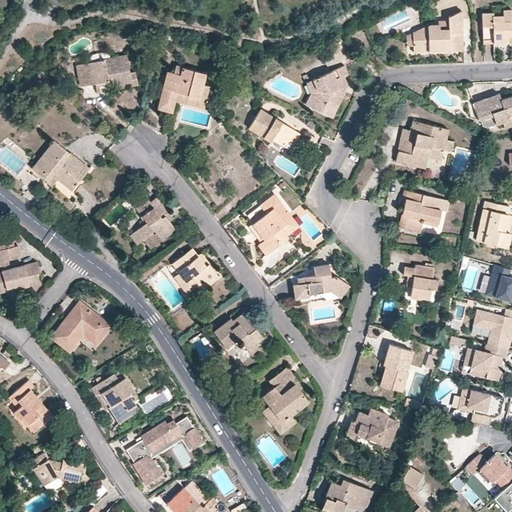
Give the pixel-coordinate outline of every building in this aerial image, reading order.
[(493,40),(493,44),(506,43),(509,43),(509,45),(511,44),(511,21),(511,22),(511,10),(503,10),(503,15),(494,16),(493,13),(482,13),(483,40),(493,40)] [(412,33),(413,46),(414,53),(460,51),(459,40),(463,40),(461,11),(448,17),(448,21),(438,21),(438,24),(430,24),(412,33)] [(110,52),(94,55),(91,59),(92,62),(111,58),(110,52)] [(131,82),(129,73),(126,55),(111,58),(92,62),(77,65),(81,86),(95,83),(108,81),(109,86),(131,82)] [(198,98),(202,84),(205,74),(176,66),(173,73),(168,71),(158,108),(165,110),(171,111),(174,101),(176,92),(198,98)] [(344,66),(313,79),(317,90),(309,106),(332,118),(343,96),(339,87),(347,84),(344,76),(348,74),(344,66)] [(135,72),(129,73),(131,82),(109,86),(108,81),(95,83),(97,92),(102,91),(138,84),(135,72)] [(313,79),(310,81),(306,82),(311,93),(305,104),(309,106),(317,90),(313,79)] [(209,87),(202,84),(198,98),(176,92),(174,101),(203,109),(209,87)] [(511,96),(501,100),(499,94),(483,100),(473,104),(480,121),(493,116),(496,125),(503,122),(510,120),(509,116),(511,115),(511,96)] [(260,109),(249,128),(270,142),(272,139),(290,150),(294,142),(297,138),(300,134),(260,109)] [(511,124),(511,115),(509,116),(510,120),(503,122),(505,127),(511,124)] [(444,151),(446,140),(448,129),(412,122),(410,131),(409,136),(402,134),(397,154),(396,162),(425,168),(427,158),(429,148),(442,151),(444,151)] [(454,142),(446,140),(444,151),(451,152),(454,142)] [(53,175),(57,178),(72,190),(88,169),(75,158),(53,141),(31,168),(47,181),(53,175)] [(300,146),(294,142),(290,150),(296,153),(300,146)] [(440,161),(442,151),(429,148),(427,158),(440,161)] [(51,186),(57,178),(53,175),(47,181),(47,183),(51,186)] [(448,201),(407,191),(403,207),(401,214),(398,228),(419,233),(422,224),(436,227),(440,209),(446,211),(448,201)] [(278,210),(283,206),(274,194),(259,205),(262,209),(265,213),(251,224),(261,238),(263,240),(257,244),(266,255),(288,238),(286,236),(281,230),(289,225),(278,210)] [(165,216),(168,213),(156,197),(149,202),(147,199),(135,208),(146,222),(130,234),(137,244),(143,240),(149,248),(175,229),(169,221),(165,216)] [(503,233),(507,215),(508,207),(484,202),(476,241),(506,247),(509,234),(508,234),(503,233)] [(299,226),(283,206),(278,210),(289,225),(281,230),(286,236),(299,226)] [(265,213),(262,209),(248,219),(251,224),(265,213)] [(511,216),(507,215),(503,233),(508,234),(510,221),(511,216)] [(0,261),(7,260),(20,257),(17,245),(13,246),(11,238),(0,241),(0,261)] [(204,264),(197,256),(191,248),(172,263),(179,273),(186,281),(191,277),(198,286),(201,290),(218,277),(206,262),(204,264)] [(200,254),(197,256),(204,264),(206,262),(204,259),(200,254)] [(9,269),(7,260),(0,261),(0,270),(0,271),(9,269)] [(36,262),(9,269),(0,271),(0,292),(5,291),(4,288),(14,286),(15,288),(39,283),(37,277),(37,274),(39,273),(36,262)] [(332,277),(330,264),(314,266),(316,275),(303,277),(304,283),(294,284),(296,299),(311,296),(310,293),(324,291),(324,288),(331,287),(341,294),(348,283),(338,276),(332,277)] [(413,276),(411,288),(409,296),(429,299),(430,289),(435,289),(437,280),(432,280),(434,268),(414,265),(414,269),(404,267),(403,271),(403,274),(408,275),(413,276)] [(492,265),(484,296),(494,298),(496,291),(510,295),(509,301),(511,301),(511,279),(507,278),(509,269),(492,265)] [(186,281),(179,273),(174,277),(187,294),(198,286),(191,277),(186,281)] [(350,285),(348,283),(341,294),(331,287),(324,288),(324,291),(332,290),(342,297),(350,285)] [(16,292),(15,288),(14,286),(4,288),(5,291),(6,294),(16,292)] [(85,332),(99,342),(110,326),(78,301),(69,313),(50,337),(69,352),(81,336),(85,332)] [(503,317),(476,311),(472,327),(488,330),(485,345),(506,350),(511,324),(511,310),(505,309),(503,317)] [(247,350),(255,344),(264,337),(249,317),(245,312),(232,321),(230,318),(213,331),(226,349),(239,340),(247,350)] [(95,347),(99,342),(85,332),(81,336),(95,347)] [(452,335),(450,342),(463,347),(466,340),(452,335)] [(260,350),(255,344),(247,350),(252,356),(260,350)] [(392,382),(390,388),(401,392),(407,371),(405,371),(411,351),(389,344),(386,353),(383,365),(385,366),(388,366),(384,380),(392,382)] [(505,358),(506,350),(485,345),(483,352),(466,348),(464,356),(471,358),(467,374),(496,381),(498,372),(495,369),(496,364),(499,365),(499,362),(501,357),(505,358)] [(0,366),(4,370),(8,363),(0,356),(0,366)] [(379,385),(390,388),(392,382),(384,380),(388,366),(385,366),(379,385)] [(280,422),(290,415),(307,402),(299,390),(295,385),(298,383),(286,367),(268,381),(273,387),(261,396),(268,406),(280,422)] [(127,395),(132,391),(121,374),(116,378),(113,373),(89,388),(98,402),(103,410),(107,408),(118,424),(138,411),(127,395)] [(21,405),(16,409),(13,412),(20,420),(23,417),(34,431),(52,416),(46,408),(44,409),(37,400),(30,390),(33,387),(28,381),(7,397),(10,401),(15,398),(21,405)] [(495,396),(460,389),(456,410),(483,416),(485,406),(482,406),(483,402),(489,404),(493,405),(495,396)] [(10,401),(16,409),(21,405),(15,398),(10,401)] [(296,423),(290,415),(280,422),(268,406),(262,411),(279,435),(296,423)] [(369,408),(367,415),(372,417),(375,411),(369,408)] [(372,417),(367,415),(359,412),(356,418),(354,423),(351,421),(348,429),(357,433),(365,436),(368,441),(376,445),(377,441),(387,446),(397,422),(386,418),(386,415),(375,411),(372,417)] [(202,442),(186,417),(175,423),(173,420),(166,424),(164,421),(140,436),(142,439),(125,449),(133,462),(132,463),(145,484),(160,475),(149,458),(151,452),(178,435),(184,436),(192,448),(202,442)] [(357,433),(348,429),(344,438),(353,441),(357,433)] [(415,452),(411,456),(419,465),(423,461),(415,452)] [(501,489),(511,476),(511,468),(494,453),(488,459),(480,452),(465,468),(490,490),(496,484),(501,489)] [(37,466),(46,460),(47,460),(44,454),(34,460),(37,466)] [(61,462),(57,476),(57,477),(77,483),(81,464),(71,461),(62,459),(61,462)] [(56,477),(46,460),(37,466),(32,469),(42,485),(56,477)] [(47,460),(46,460),(56,477),(57,476),(61,462),(53,461),(47,460)] [(409,466),(401,481),(416,489),(424,474),(409,466)] [(190,480),(184,474),(162,487),(178,503),(184,510),(181,511),(213,511),(210,508),(215,502),(211,498),(201,507),(196,501),(183,487),(190,480)] [(344,487),(340,485),(331,482),(323,504),(321,510),(326,511),(343,511),(346,506),(359,511),(362,511),(371,491),(346,481),(344,487)] [(511,511),(511,483),(496,498),(508,511),(511,511)] [(102,486),(92,491),(95,498),(105,493),(102,486)] [(457,493),(454,496),(466,510),(469,507),(457,493)] [(249,511),(255,507),(250,500),(245,503),(249,511)] [(181,511),(184,510),(178,503),(173,508),(176,511),(181,511)]
